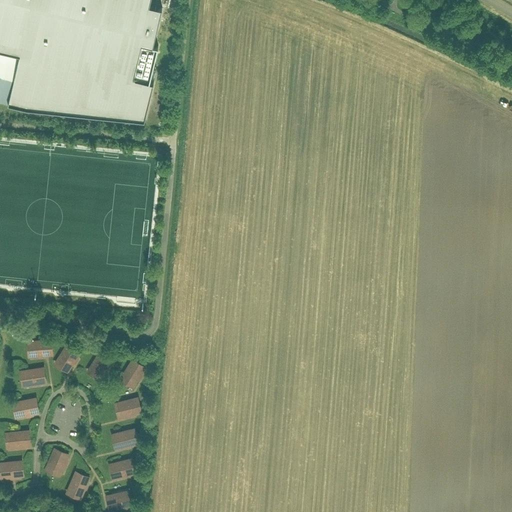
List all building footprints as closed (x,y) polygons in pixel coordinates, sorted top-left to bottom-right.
[(0,0),(0,99),(8,102),(9,102),(27,106),(145,118),(154,81),(150,80),(158,45),(153,44),(162,7),(150,4),(150,0),(0,0)] [(28,341),(29,355),(52,354),(51,339),(28,341)] [(55,363),(68,370),(80,351),(67,344),(55,363)] [(112,359),(100,352),(88,371),(100,378),(112,359)] [(133,359),(121,378),(133,386),(145,367),(133,359)] [(43,367),(21,371),(23,385),(45,381),(43,367)] [(141,411),(137,397),(115,403),(119,417),(141,411)] [(36,398),(13,402),(16,416),(38,412),(36,398)] [(134,428),(112,434),(116,448),(138,442),(134,428)] [(28,430),(6,433),(8,447),(30,444),(28,430)] [(55,448),(46,469),(59,474),(68,454),(55,448)] [(132,458),(110,464),(113,478),(135,472),(132,458)] [(21,460),(0,462),(0,473),(0,477),(23,475),(21,460)] [(80,498),(89,477),(76,471),(67,492),(80,498)] [(129,490),(107,495),(110,509),(132,504),(129,490)]
